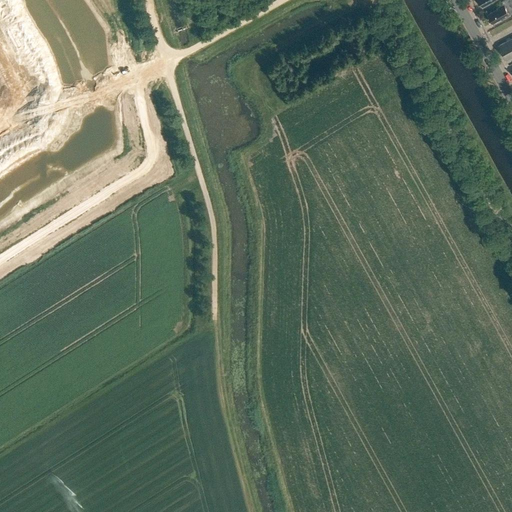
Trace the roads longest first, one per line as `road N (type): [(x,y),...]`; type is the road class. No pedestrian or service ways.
road 1 (track): [(283,0),(177,57),(168,71),(212,221),(223,385),(254,511)]
road 2 (unclassified): [(511,238),(377,0)]
